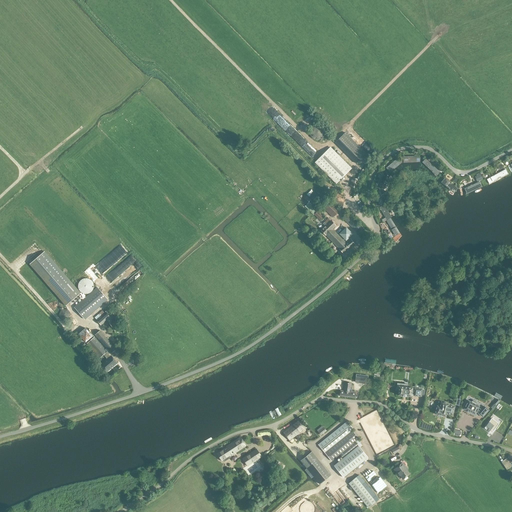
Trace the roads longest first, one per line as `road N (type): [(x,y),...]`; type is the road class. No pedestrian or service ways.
road 1 (unclassified): [(0,437),(182,377),(259,340),(376,241),(370,181),(394,151),(427,148),(467,172),(511,150)]
road 2 (unclassified): [(122,511),(204,449),(317,399),(377,403),(421,431),(511,451)]
road 3 (track): [(377,233),(272,131),(237,149),(77,0)]
road 4 (track): [(307,165),(321,152),(172,0)]
road 5 (track): [(0,254),(67,331),(83,323),(103,330),(139,393)]
road 6 (track): [(233,197),(201,231),(281,323)]
road 7 (track): [(321,152),(434,39)]
road 8 (track): [(355,401),(353,417),(373,462),(315,490)]
